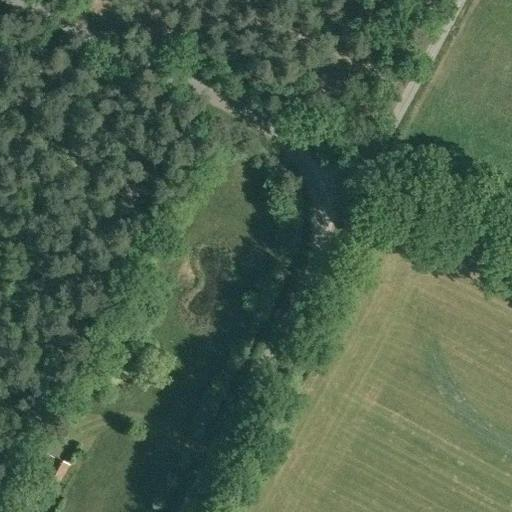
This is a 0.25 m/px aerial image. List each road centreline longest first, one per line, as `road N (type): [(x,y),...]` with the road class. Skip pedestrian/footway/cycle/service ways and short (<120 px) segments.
road 1 (unclassified): [(319,193),(293,146),(268,125),(15,0)]
road 2 (unclassified): [(180,511),(316,266),(324,218),(319,193)]
road 3 (unclassified): [(319,193),(366,169),(461,0)]
